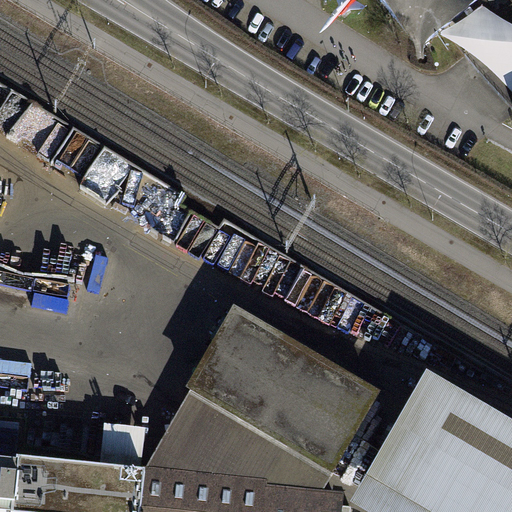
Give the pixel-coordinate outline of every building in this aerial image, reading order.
[(379,0),(419,49),(433,38),(440,32),(476,3),(480,0),(379,0)] [(511,28),(476,3),(440,32),(433,38),(476,63),(511,97),(511,28)] [(0,276),(0,308),(57,319),(63,288),(0,276)] [(234,321),(144,481),(141,511),(343,511),(344,503),(324,501),(381,405),(234,321)] [(418,404),(354,511),(511,511),(511,440),(426,390),(418,404)] [(0,429),(0,511),(141,511),(144,481),(140,481),(144,438),(103,434),(99,477),(16,468),(20,431),(0,429)]
